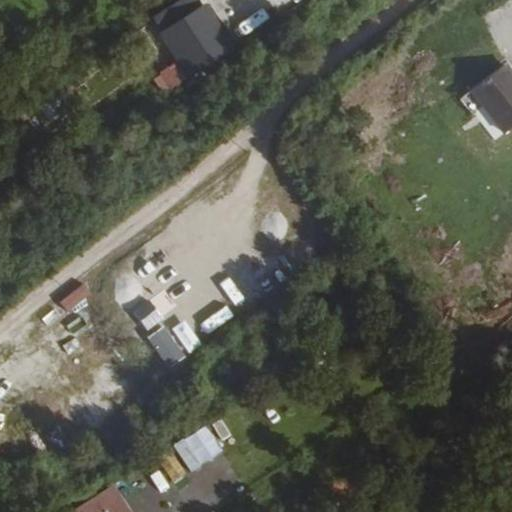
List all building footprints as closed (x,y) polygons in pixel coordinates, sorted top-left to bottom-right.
[(218,54),(225,49),(201,13),(180,27),(182,29),(166,40),(189,74),(218,54)] [(475,117),(487,108),(506,133),(511,128),(511,69),(507,62),(460,98),(475,117)] [(63,103),(76,95),(71,88),(59,97),(63,103)] [(66,107),(79,99),(76,95),(63,103),(66,107)] [(71,114),(83,106),(79,99),(66,107),(71,114)] [(291,240),(271,211),(253,222),(274,253),(291,240)] [(232,306),(244,300),(228,271),(217,277),(232,306)] [(148,329),(176,306),(162,289),(134,312),(148,329)] [(175,366),(203,342),(188,325),(160,350),(175,366)] [(0,444),(6,455),(22,446),(8,423),(0,428),(0,444)] [(190,472),(224,450),(206,423),(172,446),(190,472)] [(122,511),(107,489),(74,511),(122,511)]
